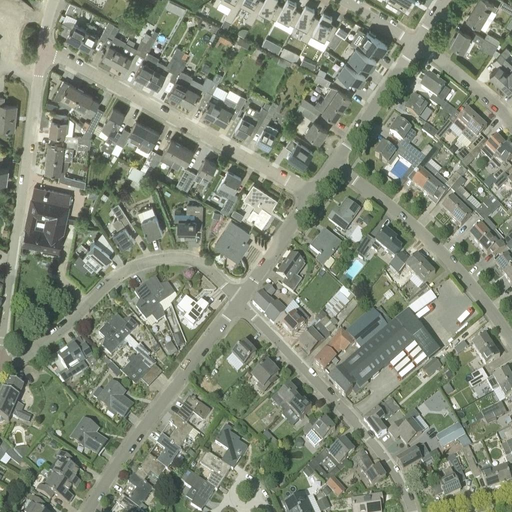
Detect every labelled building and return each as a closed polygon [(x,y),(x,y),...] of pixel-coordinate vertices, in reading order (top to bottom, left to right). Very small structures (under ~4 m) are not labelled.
[(221,0),(220,1),(231,7),(224,19),(231,23),(240,6),(243,0),(221,0)] [(243,0),(240,6),(250,12),(245,21),(251,25),(259,11),(264,2),(260,0),(243,0)] [(264,0),(264,2),(259,11),(276,20),(277,17),(282,7),(275,3),(276,0),(264,0)] [(286,0),(282,7),(277,17),(294,26),(295,24),(301,13),(293,8),(296,3),(291,0),(286,0)] [(388,0),(408,11),(414,0),(388,0)] [(487,0),(477,0),(473,8),(487,16),(491,9),(495,12),(498,6),(494,4),(487,0)] [(165,8),(172,12),(176,5),(169,1),(165,8)] [(503,1),(500,6),(511,13),(511,5),(509,4),(503,1)] [(69,2),(64,13),(73,16),(75,12),(79,14),(82,8),(71,3),(69,2)] [(301,13),(295,24),(297,25),(306,29),(300,39),(307,43),(311,36),(319,20),(311,15),(314,9),(310,7),(305,5),(301,13)] [(473,8),(466,19),(479,27),(487,16),(473,8)] [(319,20),(311,36),(322,42),(324,37),(329,40),(337,27),(333,25),(329,23),(332,17),(323,12),(319,20)] [(62,22),(61,25),(64,27),(61,32),(67,36),(66,37),(78,44),(85,30),(74,23),(72,28),(62,22)] [(105,28),(99,38),(105,41),(114,25),(109,22),(105,28)] [(85,30),(78,44),(90,50),(98,36),(93,33),(96,27),(89,23),(85,30)] [(105,41),(104,42),(109,45),(110,44),(112,40),(115,35),(119,28),(114,25),(105,41)] [(340,26),(336,32),(345,37),(349,31),(340,26)] [(359,29),(350,43),(356,48),(368,56),(373,49),(381,54),(387,46),(374,37),(375,35),(369,31),(368,33),(367,32),(366,34),(359,29)] [(459,29),(451,44),(464,51),(471,38),(480,44),(479,47),(492,55),(497,46),(484,38),(473,31),(471,36),(459,29)] [(145,33),(135,52),(139,55),(148,39),(149,40),(151,36),(145,33)] [(487,33),(484,38),(497,46),(501,41),(487,33)] [(109,45),(102,57),(113,63),(121,50),(123,46),(125,41),(115,35),(112,40),(110,44),(109,45)] [(148,39),(139,55),(145,58),(156,38),(151,35),(151,36),(149,40),(148,39)] [(225,37),(223,42),(230,47),(233,42),(225,37)] [(121,50),(113,63),(125,70),(136,47),(125,41),(123,46),(121,50)] [(273,42),(269,49),(278,54),(282,47),(273,42)] [(174,59),(168,70),(173,73),(178,63),(179,61),(182,57),(185,52),(177,47),(171,57),(174,59)] [(498,65),(489,75),(498,83),(511,68),(511,63),(505,58),(511,52),(506,47),(493,61),(498,65)] [(349,59),(346,63),(357,72),(362,64),(370,70),(376,61),(368,56),(356,48),(349,58),(348,58),(349,59)] [(295,62),(299,54),(291,50),(287,58),(295,62)] [(173,73),(170,78),(176,81),(182,70),(187,60),(182,57),(179,61),(178,63),(173,73)] [(143,61),(135,75),(146,81),(157,62),(150,58),(147,63),(143,61)] [(157,62),(146,81),(158,88),(166,74),(160,70),(164,63),(158,60),(157,62)] [(334,79),(349,89),(346,87),(352,80),(359,85),(365,77),(357,72),(346,63),(345,63),(338,74),(338,73),(337,74),(338,74),(335,79),(334,79)] [(511,68),(498,83),(509,93),(511,88),(511,68)] [(176,81),(169,94),(180,100),(192,77),(193,76),(182,70),(176,81)] [(212,79),(206,91),(212,94),(218,83),(221,77),(215,74),(212,79)] [(317,74),(314,80),(328,87),(331,81),(317,74)] [(192,77),(180,100),(192,106),(201,88),(203,83),(192,77)] [(203,83),(201,88),(206,91),(212,79),(209,78),(207,77),(203,83)] [(429,77),(421,88),(437,100),(442,103),(449,92),(445,89),(445,88),(429,77)] [(63,81),(54,99),(59,102),(62,98),(73,104),(81,90),(63,81)] [(331,86),(325,96),(343,109),(350,98),(337,88),(331,86)] [(81,90),(73,104),(85,111),(86,108),(93,112),(99,102),(92,98),(93,96),(81,90)] [(212,95),(202,112),(213,118),(224,99),(214,94),(213,96),(212,95)] [(237,102),(235,107),(240,109),(246,98),(241,95),(237,102)] [(0,96),(0,128),(14,130),(17,106),(4,105),(5,97),(0,96)] [(224,99),(213,118),(225,125),(233,110),(235,107),(237,102),(225,96),(224,99)] [(304,97),(301,102),(305,105),(319,114),(321,111),(335,120),(343,109),(325,96),(321,101),(318,99),(314,104),(304,97)] [(413,99),(405,111),(419,120),(427,108),(413,99)] [(268,109),(256,131),(261,134),(257,142),(268,148),(276,134),(278,130),(267,124),(278,104),(273,101),(272,102),(272,101),(271,104),(268,109)] [(441,110),(450,116),(454,110),(445,104),(441,110)] [(305,105),(300,112),(312,121),(313,121),(319,114),(305,105)] [(246,110),(235,130),(247,136),(251,129),(256,131),(268,109),(264,107),(262,106),(260,111),(257,109),(254,115),(246,110)] [(110,132),(101,148),(111,153),(116,143),(122,133),(117,130),(119,126),(118,126),(125,114),(113,107),(106,119),(101,127),(110,132)] [(453,125),(453,126),(462,135),(476,119),(467,111),(456,122),(453,125)] [(51,120),(49,134),(66,136),(67,123),(69,123),(69,116),(57,115),(57,121),(51,120)] [(92,119),(86,130),(91,134),(98,122),(92,119)] [(465,150),(456,159),(460,164),(467,157),(484,140),(479,136),(486,129),(476,119),(462,135),(456,141),(465,150)] [(130,132),(129,133),(130,133),(133,135),(130,141),(137,145),(141,139),(148,127),(136,120),(130,132)] [(312,121),(305,132),(319,142),(327,131),(313,121),(312,121)] [(448,121),(434,138),(439,142),(453,126),(453,125),(448,121)] [(398,122),(390,134),(401,142),(397,148),(420,164),(425,158),(408,146),(416,135),(398,122)] [(426,124),(421,131),(433,139),(438,133),(426,124)] [(141,139),(137,145),(149,152),(151,149),(159,133),(148,127),(141,139)] [(122,133),(116,143),(123,147),(128,137),(130,133),(129,133),(130,132),(124,128),(122,133)] [(78,136),(78,142),(90,144),(91,138),(91,134),(86,130),(82,137),(78,136)] [(292,137),(285,146),(291,151),(288,156),(300,165),(306,156),(308,158),(313,151),(292,137)] [(467,157),(460,164),(466,169),(481,153),(490,162),(505,147),(496,138),(489,145),(484,140),(467,157)] [(164,152),(160,159),(171,165),(175,158),(182,146),(171,139),(164,152)] [(48,144),(46,157),(63,159),(69,160),(72,160),(73,149),(89,150),(90,144),(78,142),(64,141),(64,146),(48,144)] [(383,145),(374,156),(379,160),(381,162),(382,162),(388,166),(395,155),(411,167),(414,166),(417,168),(420,164),(397,148),(393,153),(383,145)] [(422,172),(412,184),(422,192),(438,174),(428,166),(442,149),(437,145),(426,158),(425,158),(420,164),(425,169),(422,172)] [(175,158),(171,165),(178,169),(182,162),(187,165),(194,152),(182,146),(175,158)] [(511,153),(505,147),(490,162),(499,171),(492,177),(497,182),(504,174),(504,175),(511,168),(507,164),(511,158),(511,153)] [(156,152),(151,149),(149,152),(150,152),(149,154),(143,164),(141,169),(146,171),(150,164),(156,152)] [(156,152),(150,164),(154,166),(161,155),(156,152)] [(46,157),(45,171),(59,172),(60,168),(68,169),(69,160),(63,159),(46,157)] [(184,183),(181,187),(187,191),(194,179),(200,182),(204,174),(210,177),(217,165),(205,158),(196,174),(190,170),(184,183)] [(134,165),(128,176),(142,183),(148,172),(146,171),(141,169),(134,165)] [(0,181),(6,183),(8,168),(0,167),(0,181)] [(186,168),(179,180),(184,183),(190,170),(186,168)] [(220,185),(216,191),(228,197),(223,205),(232,210),(239,197),(232,194),(233,192),(233,193),(241,178),(228,171),(220,185)] [(438,174),(422,192),(437,205),(447,193),(442,189),(445,186),(450,190),(460,178),(456,174),(447,184),(437,176),(438,174)] [(497,182),(493,185),(497,190),(507,181),(509,179),(508,179),(504,175),(504,174),(497,182)] [(489,188),(496,181),(492,177),(485,184),(489,188)] [(73,178),(72,184),(85,188),(85,181),(73,178)] [(452,198),(442,209),(451,218),(466,202),(457,193),(465,183),(460,178),(450,190),(455,194),(452,198)] [(253,185),(244,199),(254,206),(248,216),(261,226),(270,213),(268,212),(276,200),(253,185)] [(34,187),(28,214),(37,216),(45,218),(66,222),(67,218),(70,205),(69,205),(71,195),(40,188),(34,187)] [(466,202),(451,218),(461,227),(471,217),(475,213),(479,218),(487,210),(491,205),(487,201),(481,207),(471,197),(466,202)] [(337,209),(328,221),(341,230),(346,223),(350,226),(353,221),(353,220),(359,211),(346,201),(339,211),(337,209)] [(118,203),(112,208),(118,218),(112,222),(118,231),(113,234),(122,248),(135,240),(129,230),(134,227),(131,222),(119,204),(118,203)] [(174,212),(174,219),(178,219),(178,235),(195,235),(195,228),(202,228),(203,205),(186,204),(186,213),(174,212)] [(153,207),(138,212),(141,220),(148,237),(163,231),(156,214),(153,207)] [(232,213),(241,219),(244,214),(236,209),(232,213)] [(487,210),(479,218),(484,222),(491,215),(487,210)] [(28,214),(22,243),(59,251),(63,233),(64,233),(66,222),(45,218),(43,228),(35,226),(37,216),(28,214)] [(222,241),(217,247),(238,261),(249,244),(244,241),(245,239),(246,240),(250,234),(231,221),(219,239),(222,241)] [(481,226),(469,236),(478,246),(490,235),(481,226)] [(367,236),(355,255),(362,260),(371,249),(377,254),(380,249),(393,259),(402,249),(394,243),(397,240),(385,231),(376,243),(367,236)] [(490,235),(478,246),(487,256),(489,254),(493,258),(506,247),(502,242),(503,241),(495,231),(490,235)] [(89,251),(82,258),(86,261),(85,263),(91,269),(93,267),(97,271),(103,264),(105,265),(110,260),(108,258),(111,255),(103,248),(109,242),(102,232),(95,241),(95,240),(87,249),(89,251)] [(315,243),(310,250),(319,257),(315,262),(323,268),(327,263),(328,264),(340,245),(324,233),(317,244),(315,243)] [(511,233),(503,241),(502,242),(506,247),(511,242),(511,233)] [(507,256),(495,265),(503,275),(511,268),(511,242),(506,247),(510,252),(506,255),(507,256)] [(402,254),(391,265),(401,274),(406,269),(414,277),(426,265),(417,256),(410,263),(402,254)] [(283,267),(278,275),(286,281),(282,286),(293,293),(302,281),(294,276),(298,270),(300,272),(304,266),(302,265),(303,263),(301,262),(303,260),(298,256),(296,258),(291,255),(286,263),(285,263),(283,267),(283,266),(282,267),(283,267)] [(426,265),(414,277),(423,286),(435,274),(426,265)] [(511,268),(503,275),(511,286),(511,285),(511,268)] [(155,279),(145,287),(159,306),(161,309),(163,314),(171,308),(170,306),(177,297),(168,284),(162,289),(155,279)] [(145,287),(135,295),(141,304),(136,308),(143,318),(145,321),(151,316),(156,323),(164,317),(163,314),(161,309),(159,306),(145,287)] [(254,303),(252,305),(264,316),(273,325),(287,311),(277,302),(274,305),(268,300),(275,292),(269,287),(254,303)] [(335,298),(325,309),(334,317),(344,307),(349,302),(347,300),(351,296),(343,289),(338,295),(335,298)] [(419,292),(407,303),(410,308),(411,308),(424,298),(419,292)] [(331,377),(327,381),(345,399),(352,392),(355,396),(361,391),(360,390),(370,382),(413,345),(398,328),(406,321),(410,320),(436,299),(430,293),(424,298),(411,308),(395,321),(393,323),(361,351),(342,369),(332,378),(331,377)] [(186,297),(177,308),(191,320),(188,323),(193,327),(208,309),(200,302),(196,306),(186,297)] [(342,331),(314,363),(324,372),(336,358),(341,353),(343,355),(354,343),(361,351),(393,323),(380,307),(374,312),(372,309),(345,333),(345,334),(342,331)] [(299,310),(282,326),(292,337),(305,325),(304,324),(309,319),(303,313),(299,310)] [(311,332),(298,344),(309,355),(330,336),(329,335),(329,334),(336,328),(325,317),(327,316),(322,311),(307,328),(311,332)] [(459,322),(462,326),(473,315),(470,312),(459,322)] [(116,316),(107,325),(127,344),(134,351),(138,347),(129,337),(138,327),(130,319),(125,324),(116,316)] [(107,325),(99,334),(107,342),(102,347),(111,356),(119,347),(120,348),(123,349),(127,344),(107,325)] [(485,336),(471,346),(478,356),(492,347),(485,336)] [(74,347),(58,358),(68,373),(69,372),(73,378),(88,368),(84,362),(93,356),(80,338),(72,344),(74,347)] [(463,343),(454,351),(458,356),(467,348),(463,343)] [(170,344),(163,349),(170,358),(177,354),(170,344)] [(244,344),(232,356),(243,368),(256,356),(244,344)] [(143,360),(141,362),(150,371),(156,365),(148,357),(150,355),(140,345),(138,347),(134,351),(138,355),(143,360)] [(492,347),(478,356),(486,367),(499,358),(492,347)] [(121,373),(135,386),(150,371),(141,362),(143,360),(138,355),(135,358),(121,373)] [(434,361),(421,371),(428,379),(441,369),(434,361)] [(267,363),(251,378),(258,386),(256,387),(263,394),(276,382),(273,379),(278,375),(267,363)] [(112,365),(107,370),(116,378),(121,373),(112,365)] [(401,382),(414,373),(411,369),(398,378),(401,382)] [(482,370),(471,376),(474,381),(485,375),(482,370)] [(511,379),(507,370),(492,378),(498,389),(511,381),(511,379)] [(474,381),(468,385),(471,390),(488,380),(485,375),(474,381)] [(3,391),(0,398),(0,423),(2,423),(4,421),(9,423),(12,418),(13,416),(18,419),(29,424),(32,417),(22,413),(24,408),(16,405),(19,398),(19,397),(20,395),(24,386),(9,380),(4,391),(3,391)] [(511,381),(498,389),(505,401),(511,396),(511,381)] [(98,389),(92,398),(96,401),(96,402),(110,413),(115,417),(117,415),(123,419),(133,406),(122,399),(126,393),(111,382),(103,393),(98,389)] [(275,396),(271,401),(278,408),(283,404),(288,410),(298,400),(295,397),(297,395),(289,386),(277,398),(275,396)] [(175,417),(174,417),(193,430),(187,425),(193,416),(203,422),(210,412),(190,398),(182,409),(183,409),(177,418),(175,417)] [(298,400),(288,410),(300,421),(311,410),(304,402),(302,404),(298,400)] [(501,403),(480,414),(483,419),(504,409),(501,403)] [(364,421),(364,422),(378,440),(379,439),(387,433),(379,423),(384,419),(386,422),(392,416),(383,405),(364,421)] [(504,409),(483,419),(487,426),(496,422),(495,420),(506,414),(504,409)] [(414,411),(388,433),(393,439),(397,435),(406,446),(422,434),(412,423),(419,417),(414,411)] [(174,417),(161,437),(162,437),(181,450),(180,449),(193,430),(174,417)] [(83,419),(69,440),(89,454),(91,452),(97,456),(106,443),(96,436),(100,430),(83,419)] [(313,421),(302,431),(307,438),(306,439),(314,448),(321,442),(322,443),(335,431),(325,420),(318,427),(313,421)] [(457,425),(436,438),(442,447),(463,435),(457,425)] [(226,426),(215,443),(228,451),(221,462),(227,466),(230,468),(233,470),(247,448),(239,443),(240,440),(229,433),(231,430),(226,426)] [(149,457),(149,458),(166,469),(165,470),(167,471),(181,450),(162,437),(149,457)] [(344,441),(325,458),(339,473),(349,464),(346,460),(354,452),(344,441)] [(0,447),(0,461),(5,453),(19,465),(23,460),(8,446),(4,443),(0,448),(0,447)] [(506,443),(501,446),(505,457),(504,458),(508,467),(511,464),(511,456),(511,455),(509,449),(506,443)] [(423,445),(397,461),(403,472),(422,461),(420,458),(428,453),(423,445)] [(468,448),(461,452),(474,480),(482,477),(486,491),(499,487),(494,472),(493,472),(492,467),(480,471),(480,470),(477,471),(471,459),(473,459),(468,448)] [(60,460),(52,473),(76,489),(81,482),(75,479),(79,472),(83,475),(83,474),(70,465),(73,460),(59,451),(56,457),(60,460)] [(431,461),(439,461),(438,451),(430,452),(431,461)] [(207,453),(200,464),(214,473),(207,484),(212,487),(217,490),(229,473),(224,470),(227,466),(221,462),(207,453)] [(453,455),(445,459),(447,464),(449,463),(453,471),(455,476),(455,477),(462,474),(453,455)] [(319,456),(307,467),(325,486),(326,485),(331,481),(318,467),(324,461),(319,456)] [(134,476),(144,483),(151,474),(159,479),(165,470),(166,469),(149,458),(136,477),(134,476)] [(370,463),(360,469),(372,488),(385,479),(378,468),(374,470),(370,463)] [(506,467),(494,472),(499,487),(511,483),(506,467)] [(308,468),(303,473),(308,479),(314,474),(308,468)] [(40,485),(36,490),(51,500),(54,495),(69,504),(73,497),(68,494),(72,487),(76,490),(76,489),(52,473),(49,471),(49,472),(53,475),(45,488),(40,485)] [(439,484),(431,488),(435,497),(442,493),(445,499),(460,491),(453,477),(455,476),(453,471),(443,476),(445,480),(438,484),(439,484)] [(184,476),(180,482),(185,484),(184,485),(198,494),(190,505),(201,511),(213,494),(212,493),(209,491),(212,487),(207,484),(191,474),(188,479),(184,476)] [(134,476),(120,496),(122,497),(139,509),(142,504),(153,489),(144,483),(134,476)] [(331,481),(326,485),(333,493),(340,486),(333,478),(331,481)] [(326,487),(321,492),(326,497),(331,493),(326,487)] [(312,511),(304,495),(283,504),(286,511),(312,511)] [(369,497),(352,499),(353,511),(380,511),(380,505),(383,505),(381,495),(369,497)] [(44,511),(48,506),(32,497),(29,502),(27,505),(27,506),(27,508),(27,509),(28,510),(27,511),(44,511)] [(122,497),(111,511),(136,511),(139,509),(139,510),(139,509),(122,497)] [(328,499),(318,501),(320,511),(330,509),(328,499)]
